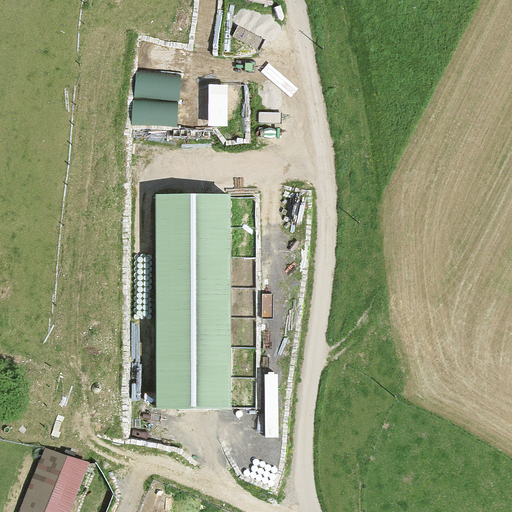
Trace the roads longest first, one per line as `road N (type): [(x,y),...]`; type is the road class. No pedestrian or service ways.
road 1 (unclassified): [(299,0),(327,161),(324,330),(307,447),(311,511)]
road 2 (track): [(71,441),(279,511)]
